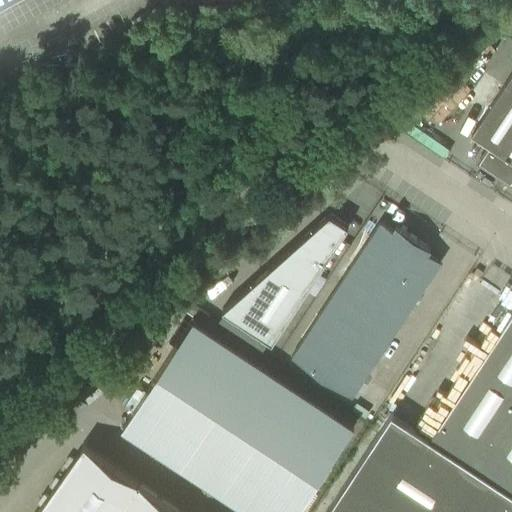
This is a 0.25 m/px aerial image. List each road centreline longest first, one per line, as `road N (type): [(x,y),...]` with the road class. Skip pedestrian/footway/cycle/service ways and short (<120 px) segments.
road 1 (unknown): [(494,208),(376,394)]
road 2 (unclassified): [(371,123),(511,220)]
